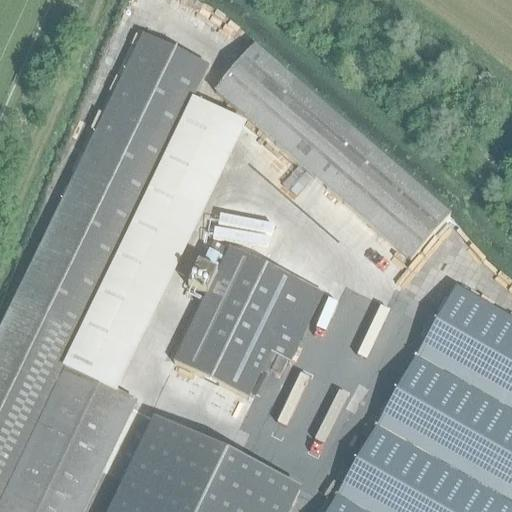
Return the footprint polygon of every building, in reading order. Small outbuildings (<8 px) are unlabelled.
[(142,37),(0,330),(0,511),(84,511),(137,404),(116,394),(64,369),(192,104),(209,69),(142,37)] [(254,47),(213,95),(408,265),(449,218),(254,47)] [(206,298),(172,366),(248,402),(250,397),(259,401),(269,380),(267,379),(270,373),(279,377),(286,363),(289,365),(322,297),(228,251),(216,277),(198,268),(187,289),(206,298)] [(511,511),(511,323),(455,291),(328,511),(511,511)] [(338,401),(314,449),(323,454),(347,405),(338,401)] [(110,511),(201,511),(127,477),(110,511)]
